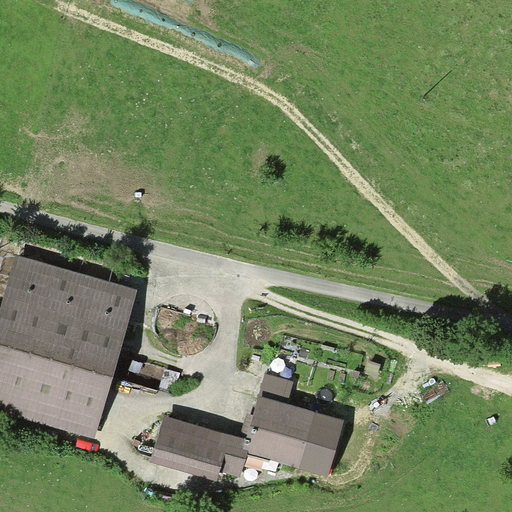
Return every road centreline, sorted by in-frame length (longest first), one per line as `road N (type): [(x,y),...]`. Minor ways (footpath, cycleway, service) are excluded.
road 1 (track): [(507,324),(275,100),(43,0)]
road 2 (unclassified): [(0,208),(268,276),(511,325)]
